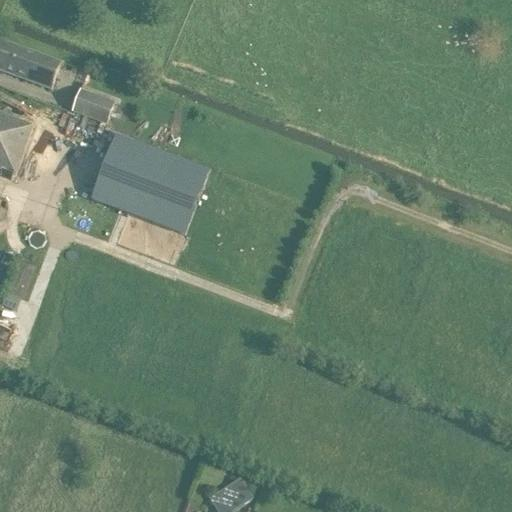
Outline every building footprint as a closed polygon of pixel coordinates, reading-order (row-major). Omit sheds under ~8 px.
[(5,41),(0,55),(0,69),(56,90),(66,63),(5,41)] [(85,90),(78,111),(112,123),(119,103),(85,90)] [(0,112),(0,169),(16,175),(34,125),(0,112)] [(117,134),(92,199),(185,235),(210,170),(117,134)] [(205,463),(197,483),(209,488),(218,492),(227,472),(205,463)] [(197,483),(186,509),(193,511),(198,511),(209,488),(197,483)] [(238,484),(218,496),(227,511),(233,511),(249,503),(238,484)]
